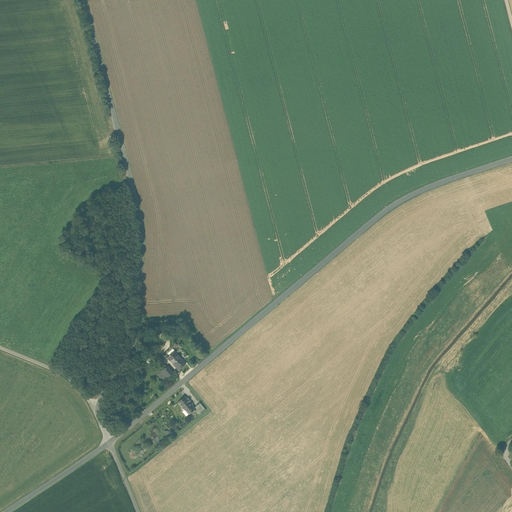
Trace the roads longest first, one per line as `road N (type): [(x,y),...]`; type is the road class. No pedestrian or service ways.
road 1 (tertiary): [(511,159),(394,203),(109,442)]
road 2 (unclassified): [(83,0),(142,232),(133,347),(95,409)]
road 3 (tertiary): [(109,442),(5,511)]
